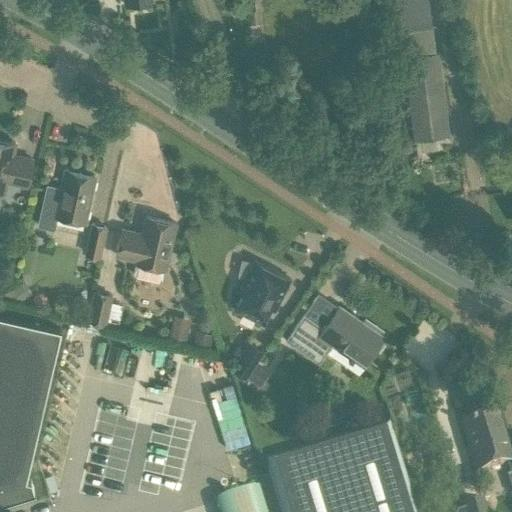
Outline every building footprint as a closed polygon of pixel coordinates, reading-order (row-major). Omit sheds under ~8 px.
[(396,0),(415,145),(449,141),(438,59),(436,59),(428,0),(396,0)] [(194,34),(195,44),(205,43),(204,33),(194,34)] [(27,185),(32,161),(32,159),(12,154),(15,142),(0,138),(0,191),(3,192),(6,180),(27,185)] [(61,186),(46,183),(36,225),(54,228),(57,215),(85,221),(95,175),(65,168),(61,186)] [(163,277),(165,268),(176,222),(146,215),(142,233),(121,228),(115,254),(136,259),(135,262),(137,262),(135,271),(138,275),(159,280),(163,277)] [(99,255),(105,226),(92,223),(86,252),(99,255)] [(254,259),(253,262),(239,289),(243,291),(235,308),(262,321),(270,305),(274,307),(289,277),(254,259)] [(104,323),(111,295),(95,291),(88,319),(104,323)] [(285,339),(318,362),(332,343),(363,364),(383,336),(338,305),(323,326),(303,313),(285,339)] [(0,501),(34,491),(31,479),(25,478),(60,328),(0,314),(0,501)] [(245,375),(262,350),(249,341),(232,366),(245,375)] [(477,473),(509,463),(495,417),(463,427),(477,473)] [(413,511),(388,430),(266,467),(279,511),(413,511)] [(264,511),(257,490),(216,503),(218,511),(264,511)] [(486,511),(482,500),(462,506),(464,511),(462,511),(486,511)]
